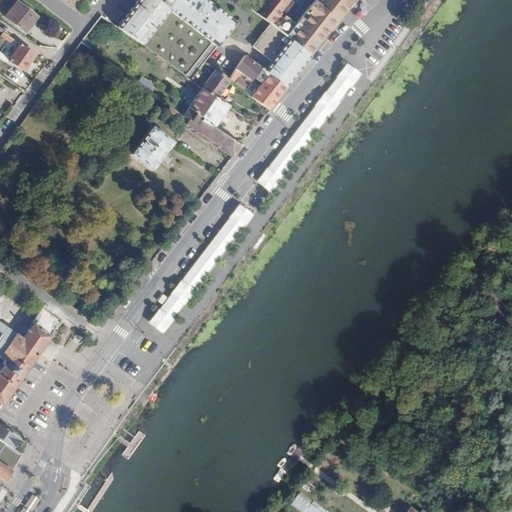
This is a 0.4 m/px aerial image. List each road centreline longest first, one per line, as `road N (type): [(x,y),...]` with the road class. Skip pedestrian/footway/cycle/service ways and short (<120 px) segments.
road 1 (residential): [(384,8),(319,67),(124,327)]
road 2 (residential): [(83,25),(0,141)]
road 3 (residential): [(124,327),(65,410),(53,445)]
